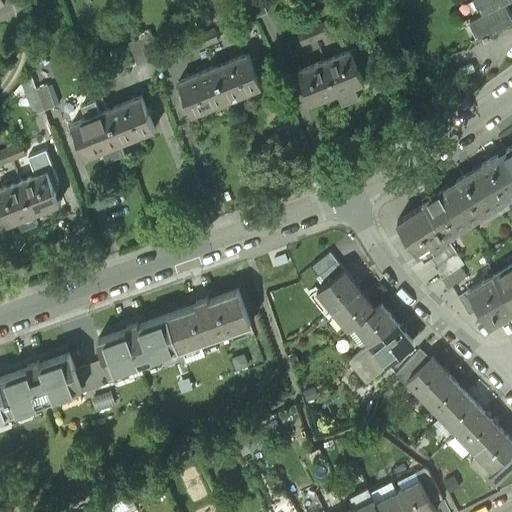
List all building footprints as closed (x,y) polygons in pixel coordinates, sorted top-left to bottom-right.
[(249,0),(237,0),(244,20),(255,16),(249,0)] [(263,0),(250,0),(257,15),(268,10),(263,0)] [(477,0),(483,9),(470,16),(480,35),(484,33),(485,35),(489,33),(488,31),(511,19),(511,13),(505,0),(477,0)] [(359,29),(352,10),(342,14),(349,33),(359,29)] [(326,20),(312,26),(316,37),(330,31),(326,20)] [(312,26),(298,32),(302,43),(316,37),(312,26)] [(215,27),(201,32),(205,43),(219,38),(215,27)] [(151,32),(140,36),(148,58),(159,53),(151,32)] [(201,32),(186,38),(191,49),(205,43),(201,32)] [(140,36),(129,41),(137,62),(148,58),(140,36)] [(355,47),(325,59),(338,91),(364,80),(357,62),(361,60),(355,47)] [(249,51),(214,65),(227,98),(262,84),(249,51)] [(325,59),(298,70),(311,101),(338,91),(325,59)] [(214,65),(179,79),(192,112),(227,98),(214,65)] [(47,82),(36,86),(44,108),(56,103),(47,82)] [(36,86),(25,90),(33,112),(44,108),(36,86)] [(142,94),(106,108),(120,141),(120,140),(155,127),(142,94)] [(99,111),(95,99),(81,104),(86,116),(72,122),(84,155),(102,148),(106,159),(125,152),(120,140),(120,141),(106,108),(99,111)] [(22,141),(8,147),(12,158),(26,152),(22,141)] [(511,144),(498,153),(511,174),(511,144)] [(8,147),(0,149),(0,162),(12,158),(8,147)] [(511,174),(498,153),(474,168),(496,203),(511,193),(511,174)] [(474,168),(449,184),(471,219),(496,203),(474,168)] [(47,169),(21,180),(34,211),(60,201),(47,169)] [(21,180),(0,187),(0,203),(7,222),(34,211),(21,180)] [(471,219),(449,184),(423,200),(425,203),(426,204),(446,235),(471,219)] [(425,203),(398,220),(419,252),(432,244),(435,249),(450,239),(446,235),(426,204),(425,203)] [(329,250),(311,265),(318,274),(319,273),(327,282),(344,268),(329,250)] [(456,250),(434,264),(442,277),(464,262),(456,250)] [(511,262),(494,273),(511,304),(511,262)] [(327,282),(318,289),(333,309),(359,288),(344,268),(327,282)] [(278,270),(259,277),(264,292),(283,286),(278,270)] [(511,311),(511,304),(494,273),(468,288),(489,325),(511,311)] [(128,327),(99,338),(107,358),(111,371),(112,370),(250,321),(238,288),(209,299),(207,295),(196,299),(197,303),(139,324),(138,320),(127,324),(128,327)] [(359,288),(333,309),(349,328),(355,323),(375,307),(359,288)] [(375,307),(355,323),(371,342),(397,321),(381,302),(375,307)] [(371,342),(350,359),(367,380),(388,364),(386,361),(412,341),(397,321),(371,342)] [(420,347),(395,373),(405,383),(407,380),(407,379),(430,357),(420,347)] [(0,414),(59,393),(63,405),(83,398),(78,386),(81,386),(81,385),(76,369),(70,352),(40,362),(39,359),(28,363),(29,366),(0,376),(0,414)] [(430,357),(407,379),(407,380),(424,397),(448,374),(431,356),(430,357)] [(107,358),(76,369),(81,385),(81,386),(82,390),(115,378),(112,370),(111,371),(107,358)] [(448,374),(424,397),(441,415),(465,392),(448,374)] [(465,392),(441,415),(458,433),(482,410),(465,392)] [(482,410),(458,433),(475,451),(500,428),(482,410)] [(511,440),(500,428),(475,451),(491,468),(492,469),(508,454),(511,450),(511,440)] [(511,457),(508,454),(492,469),(491,468),(483,476),(494,487),(511,470),(511,457)] [(442,498),(428,471),(423,467),(415,472),(419,480),(420,480),(432,503),(442,498)] [(419,480),(397,491),(407,511),(433,511),(436,511),(432,503),(420,480),(419,480)] [(127,487),(106,497),(113,511),(128,511),(137,507),(127,487)] [(407,511),(397,491),(375,503),(379,511),(407,511)] [(373,499),(351,510),(352,511),(379,511),(375,503),(373,499)]
